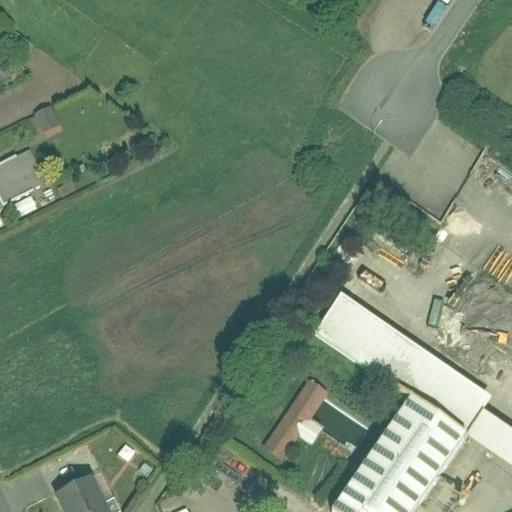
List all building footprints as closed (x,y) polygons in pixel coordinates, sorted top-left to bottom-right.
[(40,139),(57,131),(48,113),(32,120),(40,139)] [(0,217),(33,201),(14,162),(0,169),(0,217)] [(332,511),(419,511),(484,417),(332,313),(311,344),(404,407),(332,511)] [(323,433),(309,425),(326,399),(303,385),(260,456),(281,469),(295,445),(311,454),(323,433)] [(96,511),(85,486),(47,503),(50,511),(96,511)]
